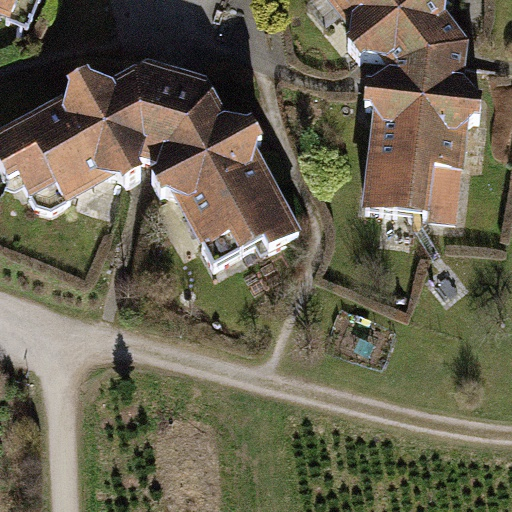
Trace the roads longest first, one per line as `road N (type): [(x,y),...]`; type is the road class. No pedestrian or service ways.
road 1 (track): [(66,342),(445,436),(511,439)]
road 2 (track): [(0,323),(66,342),(71,511)]
